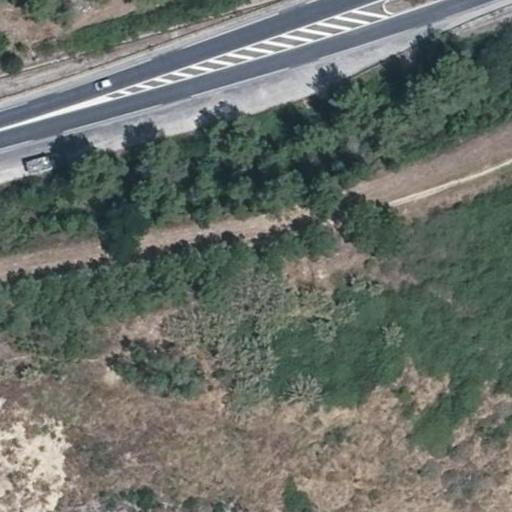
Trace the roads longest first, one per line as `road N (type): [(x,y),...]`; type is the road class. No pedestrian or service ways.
road 1 (primary): [(75,106),(112,108),(474,0)]
road 2 (primary): [(352,0),(99,87),(75,106)]
